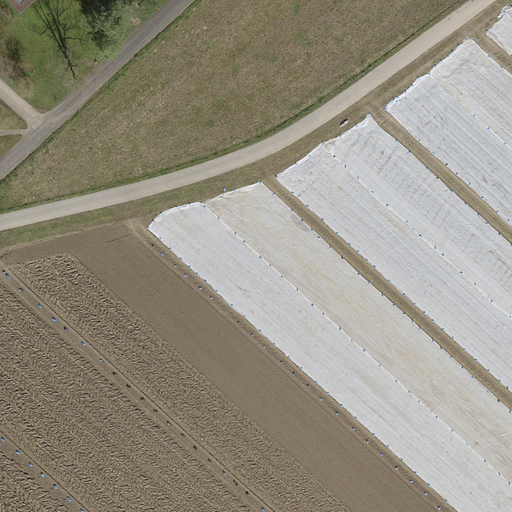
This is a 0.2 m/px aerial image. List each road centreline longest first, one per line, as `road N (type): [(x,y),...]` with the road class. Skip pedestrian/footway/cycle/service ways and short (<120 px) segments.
road 1 (track): [(484,0),(342,102),(252,154),(0,223)]
road 2 (track): [(0,171),(185,0)]
